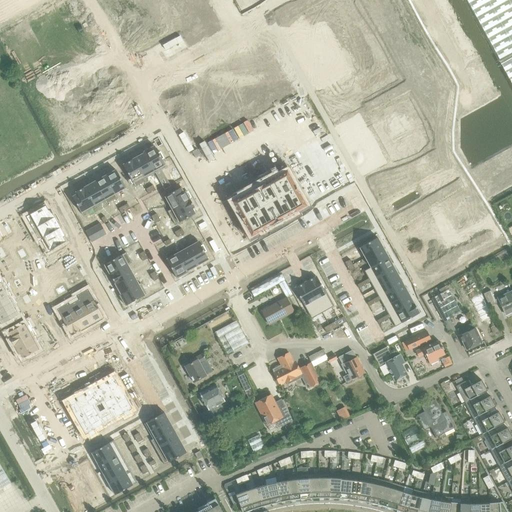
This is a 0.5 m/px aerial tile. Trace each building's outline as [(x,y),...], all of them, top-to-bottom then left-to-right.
[(511,0),(467,0),(499,58),(504,65),(511,80),(511,0)] [(154,140),(157,147),(162,144),(158,138),(154,140)] [(154,146),(143,152),(144,153),(155,173),(166,167),(161,159),(163,158),(160,152),(158,153),(154,146)] [(144,153),(133,159),(144,179),(145,178),(155,173),(144,153)] [(133,159),(123,165),(135,187),(146,181),(145,178),(144,179),(133,159)] [(116,170),(105,176),(115,194),(115,193),(125,188),(116,170)] [(162,172),(156,175),(163,186),(168,183),(162,172)] [(284,175),(231,205),(250,239),(303,208),(284,175)] [(105,176),(94,182),(105,202),(106,204),(117,198),(115,193),(115,194),(105,176)] [(94,182),(84,188),(95,207),(105,202),(94,182)] [(167,188),(170,194),(179,189),(176,183),(167,188)] [(77,194),(72,197),(82,215),(95,207),(84,188),(76,192),(77,194)] [(180,188),(165,196),(172,209),(190,199),(189,198),(191,197),(188,192),(186,193),(185,191),(183,193),(180,188)] [(172,209),(167,211),(175,224),(195,213),(192,209),(194,208),(190,199),(172,209)] [(45,205),(30,214),(37,227),(55,217),(50,209),(48,210),(45,205)] [(55,217),(37,227),(43,237),(60,227),(55,217)] [(12,232),(6,222),(2,224),(8,234),(12,232)] [(60,227),(43,237),(50,250),(65,242),(63,237),(65,235),(60,227)] [(89,229),(86,231),(91,242),(95,240),(89,229)] [(377,238),(359,247),(365,258),(383,248),(377,238)] [(197,239),(186,245),(197,265),(208,259),(204,252),(206,251),(203,245),(201,246),(197,239)] [(176,251),(187,271),(197,265),(186,245),(176,251)] [(370,267),(364,271),(388,258),(383,248),(365,258),(370,267)] [(175,249),(164,255),(177,278),(188,272),(187,271),(176,251),(175,249)] [(126,252),(104,264),(110,275),(128,265),(132,263),(126,252)] [(388,258),(364,271),(368,278),(369,280),(393,267),(388,258)] [(86,274),(81,264),(77,266),(83,277),(86,274)] [(128,265),(110,275),(115,285),(133,275),(128,265)] [(393,267),(369,280),(370,282),(374,289),(398,276),(393,267)] [(282,274),(251,291),(254,297),(279,283),(284,280),(285,280),(282,274)] [(133,275),(115,285),(121,294),(121,295),(139,285),(138,284),(133,275)] [(316,276),(305,282),(322,312),(333,306),(316,276)] [(398,276),(374,289),(378,296),(379,298),(403,285),(398,276)] [(305,282),(294,288),(311,318),(322,312),(305,282)] [(121,294),(120,295),(125,305),(146,294),(141,283),(138,284),(139,285),(121,295),(121,294)] [(403,285),(379,298),(380,300),(384,307),(408,293),(403,285)] [(5,290),(0,293),(0,303),(10,298),(5,290)] [(449,319),(456,315),(456,311),(445,291),(430,298),(443,322),(449,319)] [(511,312),(511,292),(495,300),(490,291),(483,294),(489,307),(499,302),(505,315),(511,312)] [(408,293),(384,307),(388,314),(389,316),(413,302),(408,293)] [(91,294),(79,300),(93,324),(104,318),(91,294)] [(293,311),(286,297),(261,311),(268,324),(293,311)] [(10,298),(0,303),(0,313),(14,306),(10,298)] [(79,300),(69,306),(82,330),(93,324),(79,300)] [(413,302),(389,316),(390,318),(395,327),(419,313),(413,302)] [(14,306),(0,313),(0,322),(1,324),(19,314),(14,306)] [(69,306),(58,311),(72,336),(82,330),(69,306)] [(449,319),(443,322),(449,333),(455,330),(449,319)] [(466,350),(481,343),(471,320),(463,324),(464,326),(457,329),(466,350)] [(236,321),(215,332),(227,354),(249,343),(236,321)] [(334,322),(329,325),(332,330),(337,327),(334,322)] [(24,323),(9,332),(11,337),(9,338),(14,346),(32,336),(24,323)] [(329,325),(323,327),(326,333),(332,330),(329,325)] [(409,350),(431,340),(426,331),(404,341),(409,350)] [(32,336),(14,346),(18,354),(20,353),(23,358),(39,349),(32,336)] [(444,355),(438,341),(415,351),(418,357),(425,354),(429,364),(438,360),(437,358),(444,355)] [(400,381),(401,380),(402,377),(407,374),(401,364),(404,362),(399,354),(397,355),(395,350),(390,353),(387,347),(373,354),(379,367),(385,364),(394,381),(396,380),(398,381),(400,381)] [(322,350),(308,357),(311,362),(313,366),(327,359),(322,350)] [(364,372),(356,356),(355,357),(351,350),(338,357),(342,364),(341,364),(345,372),(347,372),(348,374),(343,377),(346,382),(364,372)] [(206,360),(202,353),(191,359),(192,362),(184,366),(192,382),(206,375),(200,363),(206,360)] [(281,365),(272,369),(280,384),(286,380),(287,382),(288,384),(302,377),(307,388),(310,387),(300,367),(299,368),(296,364),(295,365),(289,353),(278,359),(281,365)] [(334,355),(327,359),(329,363),(337,359),(334,355)] [(442,363),(444,367),(451,364),(448,356),(444,358),(446,362),(442,363)] [(311,362),(300,367),(310,387),(321,381),(316,372),(313,366),(311,362)] [(77,400),(68,405),(85,434),(102,425),(115,418),(132,408),(115,378),(107,383),(106,380),(97,385),(99,388),(85,395),(83,393),(75,397),(77,400)] [(467,380),(456,386),(464,402),(476,396),(487,390),(481,380),(470,385),(467,380)] [(216,385),(199,393),(208,410),(212,407),(216,415),(224,411),(220,403),(224,401),(216,385)] [(271,393),(255,401),(267,425),(276,420),(278,424),(279,426),(279,427),(292,420),(291,417),(281,398),(275,400),(271,393)] [(479,401),(476,396),(464,402),(473,418),(485,412),(495,406),(490,396),(479,401)] [(454,429),(445,412),(441,414),(434,400),(421,407),(423,412),(416,416),(423,431),(430,428),(435,438),(454,429)] [(336,411),(341,419),(349,415),(344,407),(336,411)] [(488,417),(485,412),(473,418),(481,434),(493,427),(493,428),(504,422),(498,411),(488,417)] [(164,412),(142,424),(146,433),(169,420),(164,412)] [(169,420),(146,433),(151,440),(173,428),(169,420)] [(415,426),(401,433),(408,447),(423,439),(415,426)] [(496,433),(493,428),(493,427),(481,434),(490,450),(502,443),(511,438),(511,436),(507,427),(496,433)] [(173,428),(151,440),(155,448),(177,436),(173,428)] [(177,436),(155,448),(160,456),(182,444),(177,436)] [(113,440),(91,452),(97,463),(119,451),(113,440)] [(407,449),(411,455),(426,447),(422,441),(407,449)] [(511,444),(505,449),(502,443),(490,450),(499,465),(510,459),(511,459),(511,458),(511,444)] [(182,444),(160,456),(164,464),(186,452),(182,444)] [(119,451),(97,463),(103,473),(125,461),(119,451)] [(461,459),(458,453),(453,456),(456,462),(461,459)] [(292,462),(290,456),(284,459),(286,465),(292,462)] [(447,459),(450,464),(456,462),(453,456),(447,459)] [(278,461),(281,467),(286,465),(284,459),(278,461)] [(511,461),(511,459),(510,459),(499,465),(507,481),(511,478),(511,461)] [(125,461),(103,473),(109,484),(130,472),(125,461)] [(0,511),(0,491),(12,484),(0,464),(0,511)] [(271,471),(268,465),(262,468),(265,474),(271,471)] [(430,468),(433,474),(438,471),(436,465),(430,468)] [(130,472),(109,484),(115,494),(136,483),(130,472)] [(301,474),(297,474),(300,499),(304,498),(309,498),(308,473),(301,474)] [(315,473),(308,473),(309,498),(319,498),(319,473),(315,473)] [(329,478),(330,473),(319,473),(319,498),(320,498),(329,498),(329,478)] [(334,498),(339,498),(341,473),(330,473),(329,478),(329,498),(334,498)] [(339,498),(348,499),(351,475),(341,473),(339,498)] [(286,476),(287,480),(290,500),(300,499),(297,474),(286,476)] [(348,499),(351,499),(358,500),(362,476),(356,475),(351,475),(348,499)] [(358,500),(367,502),(368,502),(373,478),(370,477),(362,476),(358,500)] [(488,476),(483,478),(485,484),(491,481),(488,476)] [(368,502),(377,504),(383,480),(373,478),(368,502)] [(287,480),(277,482),(280,502),(288,500),(290,500),(287,480)] [(377,504),(382,506),(387,507),(394,483),(385,481),(383,480),(377,504)] [(488,489),(494,486),(491,481),(485,484),(488,489)] [(269,484),(266,485),(271,504),(273,503),(280,502),(277,482),(269,484)] [(404,487),(400,485),(394,483),(387,507),(396,510),(403,491),(404,487)] [(266,485),(256,487),(261,507),(271,504),(266,485)] [(252,488),(246,491),(252,509),(252,510),(257,508),(261,507),(256,487),(252,488)] [(402,511),(406,511),(412,494),(413,490),(404,487),(403,491),(396,510),(402,511)] [(235,494),(229,497),(233,505),(238,503),(242,511),(245,511),(252,509),(246,491),(246,490),(235,494)] [(413,490),(412,494),(406,511),(417,511),(422,492),(413,490)] [(428,511),(432,494),(422,492),(417,511),(428,511)] [(438,511),(441,496),(432,494),(428,511),(438,511)] [(438,511),(449,511),(451,497),(441,496),(438,511)] [(449,511),(459,511),(460,498),(451,497),(449,511)] [(222,511),(215,498),(206,503),(207,505),(194,511),(222,511)] [(469,511),(470,499),(460,498),(459,511),(469,511)] [(479,499),(470,499),(469,511),(479,511),(479,503),(479,499)] [(502,502),(491,503),(489,503),(489,511),(508,511),(502,502)] [(489,511),(489,503),(479,503),(479,511),(489,511)]
